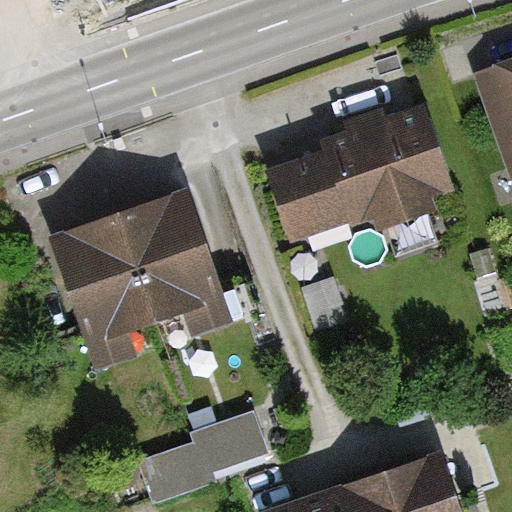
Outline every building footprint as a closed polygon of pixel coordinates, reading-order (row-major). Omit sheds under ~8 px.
[(511,58),(477,70),(511,171),(511,58)] [(466,194),(436,110),(350,140),(357,159),(272,190),(291,245),(384,212),(387,222),(466,194)] [(192,206),(124,229),(160,336),(228,313),(192,206)] [(124,229),(56,252),(92,359),(160,336),(124,229)] [(274,428),(155,467),(169,510),(288,471),(274,428)] [(463,511),(451,470),(313,511),(463,511)]
